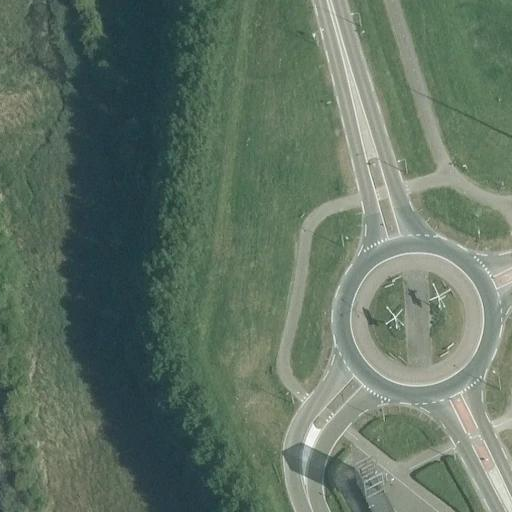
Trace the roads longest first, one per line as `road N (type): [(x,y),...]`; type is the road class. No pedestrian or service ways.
road 1 (primary): [(360,115),(359,163),(379,253)]
road 2 (primary): [(412,243),(384,158),(360,115)]
road 3 (primary): [(504,504),(499,460),(462,378)]
road 4 (primary): [(434,392),(475,473),(504,504)]
road 5 (primary): [(379,253),(359,268),(340,312),(352,359)]
